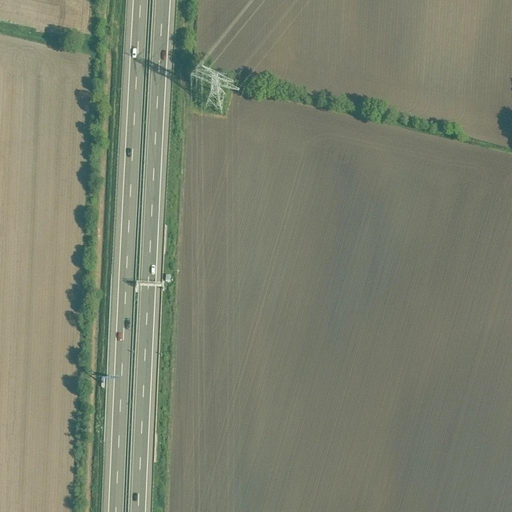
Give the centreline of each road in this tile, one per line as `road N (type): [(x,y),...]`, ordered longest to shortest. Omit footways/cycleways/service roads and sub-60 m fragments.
road 1 (motorway): [(142,0),(115,511)]
road 2 (motorway): [(138,511),(164,0)]
